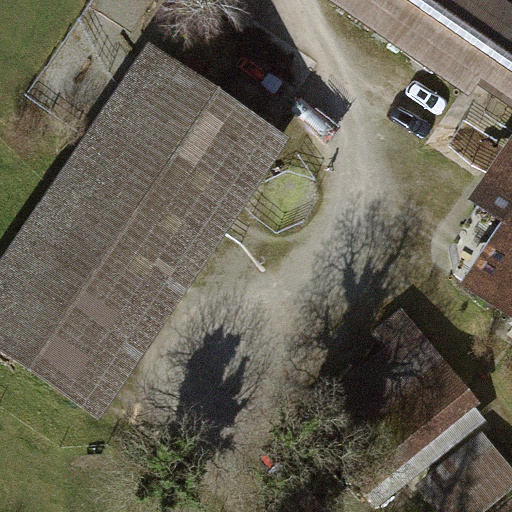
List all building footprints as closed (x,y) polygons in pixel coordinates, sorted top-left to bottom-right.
[(511,37),(510,36),(511,32),(511,9),(498,0),(328,0),(473,99),(482,85),(511,105),(511,37)] [(0,283),(0,341),(98,407),(273,146),(148,63),(0,283)] [(469,294),(511,323),(511,147),(474,205),(511,230),(469,294)] [(474,407),(401,314),(377,333),(392,353),(309,418),(377,503),(475,426),(465,414),(474,407)] [(511,475),(482,439),(422,487),(442,511),(482,511),(511,488),(511,475)]
